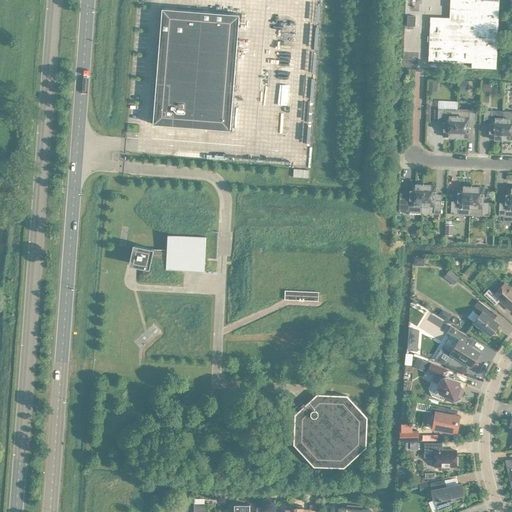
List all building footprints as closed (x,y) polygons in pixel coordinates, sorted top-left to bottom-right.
[(471,68),(496,69),(499,0),(450,0),(449,18),(430,17),(428,61),(471,63),(471,68)] [(162,9),(153,124),(230,130),(239,15),(162,9)] [(415,16),(408,16),(407,26),(415,27),(415,16)] [(455,139),(456,139),(457,110),(438,109),(437,122),(444,122),(444,128),(443,128),(443,132),(444,132),(443,137),(449,137),(449,138),(455,138),(455,139)] [(457,110),(456,139),(456,138),(463,138),(468,138),(468,133),(469,133),(469,130),(469,129),(469,123),(475,123),(476,111),(457,110)] [(495,140),(502,140),(503,118),(490,118),(491,111),(484,111),(483,124),(490,124),(490,130),(489,130),(489,133),(490,133),(489,139),(495,139),(495,140)] [(511,118),(503,118),(502,140),(509,140),(511,139),(511,118)] [(294,169),(293,177),(308,178),(309,170),(294,169)] [(422,213),(422,206),(423,184),(423,183),(423,185),(416,185),(410,185),(410,190),(409,190),(409,193),(410,193),(410,200),(403,199),(403,212),(422,213)] [(422,206),(434,207),(434,213),(441,214),(441,201),(435,201),(435,194),(436,194),(436,191),(435,191),(435,186),(430,186),(430,185),(423,185),(423,184),(422,206)] [(451,214),(470,215),(471,186),(470,187),(464,187),(458,187),(458,192),(457,192),(457,195),(458,195),(458,202),(451,201),(451,214)] [(471,186),(470,215),(489,216),(489,203),(483,203),(483,197),(484,197),(484,194),(483,194),(483,188),(478,188),(478,187),(471,187),(471,186)] [(499,216),(511,216),(511,188),(511,189),(506,189),(506,194),(505,194),(505,197),(506,198),(506,204),(499,204),(499,216)] [(167,235),(166,270),(204,272),(206,237),(167,235)] [(136,246),(133,263),(149,268),(154,250),(136,246)] [(319,292),(318,299),(335,303),(344,304),(345,304),(346,303),(347,303),(347,302),(348,302),(348,301),(348,300),(353,260),(353,259),(353,258),(353,257),(352,257),(352,256),(351,256),(350,255),(259,251),(258,251),(257,252),(256,252),(256,253),(253,295),(253,296),(254,296),(254,297),(255,297),(275,298),(285,297),(285,291),(319,292)] [(449,270),(444,277),(453,285),(459,278),(449,270)] [(511,309),(511,290),(504,283),(494,295),(488,290),(484,295),(495,306),(500,301),(511,311),(511,309)] [(318,301),(318,299),(319,292),(285,291),(285,297),(284,300),(318,301)] [(474,323),(490,335),(499,324),(487,315),(490,310),(479,301),(474,306),(477,308),(474,312),(479,316),(474,323)] [(466,344),(470,338),(456,329),(452,336),(459,340),(450,354),(471,366),(480,352),(466,344)] [(409,330),(408,350),(417,351),(419,330),(409,330)] [(416,358),(413,367),(426,372),(429,363),(416,358)] [(446,371),(447,370),(431,364),(428,371),(437,374),(434,382),(439,383),(437,388),(439,393),(445,395),(444,399),(452,402),(460,399),(464,389),(460,387),(460,386),(458,381),(446,377),(445,377),(445,375),(447,374),(446,371)] [(366,448),(367,418),(347,396),(317,395),(304,407),(295,415),(294,445),(314,466),(344,468),(366,448)] [(434,428),(455,432),(458,417),(443,414),(445,408),(432,405),(431,412),(437,413),(434,428)] [(418,431),(399,431),(399,441),(418,441),(418,431)] [(444,451),(442,451),(442,444),(425,444),(425,457),(434,457),(434,467),(442,467),(442,469),(449,469),(449,467),(456,467),(456,451),(448,451),(444,451)] [(462,484),(446,487),(445,480),(430,483),(432,490),(431,490),(433,500),(434,500),(438,510),(437,510),(437,511),(453,505),(452,504),(452,505),(451,501),(460,500),(460,499),(459,499),(459,495),(464,494),(462,484)] [(429,482),(419,484),(421,493),(431,491),(429,482)]
